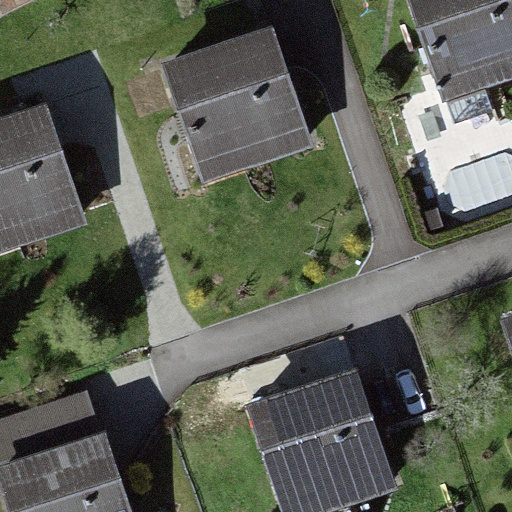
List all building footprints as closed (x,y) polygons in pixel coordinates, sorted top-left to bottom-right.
[(511,0),(426,0),(452,87),(511,69),(511,0)] [(278,28),(179,58),(212,168),(312,138),(278,28)] [(47,104),(0,117),(0,241),(81,217),(47,104)] [(356,367),(259,398),(295,509),(392,478),(356,367)] [(135,511),(109,426),(10,457),(27,511),(135,511)]
